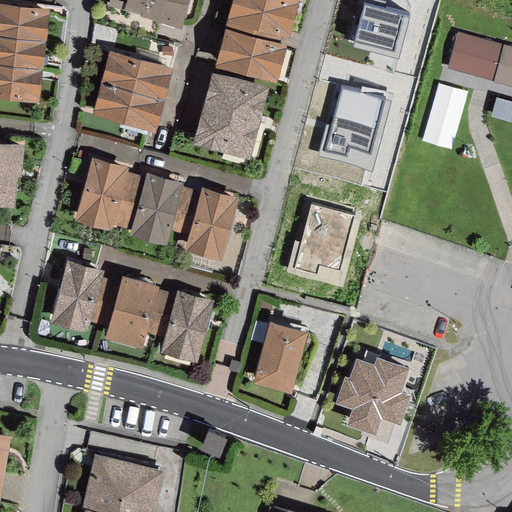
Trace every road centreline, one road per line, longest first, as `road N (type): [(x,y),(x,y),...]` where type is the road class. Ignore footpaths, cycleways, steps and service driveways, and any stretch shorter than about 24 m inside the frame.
road 1 (unclassified): [(511,464),(473,491),(439,489),(215,406),(52,375)]
road 2 (unknown): [(296,441),(314,336),(295,294)]
road 3 (residential): [(52,375),(31,511)]
